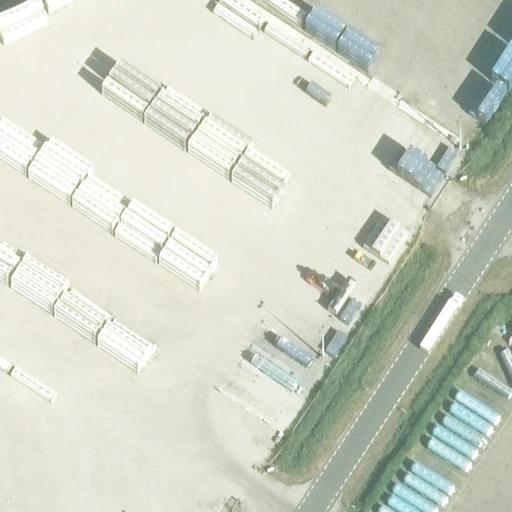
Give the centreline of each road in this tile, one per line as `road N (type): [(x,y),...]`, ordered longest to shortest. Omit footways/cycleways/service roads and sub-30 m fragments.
road 1 (unknown): [(174,432),(250,323),(271,268),(270,231),(252,177),(72,53),(0,71)]
road 2 (unclassified): [(311,511),(511,211)]
road 3 (unknown): [(0,483),(50,510),(98,504),(133,488)]
road 4 (unknown): [(174,432),(291,511)]
